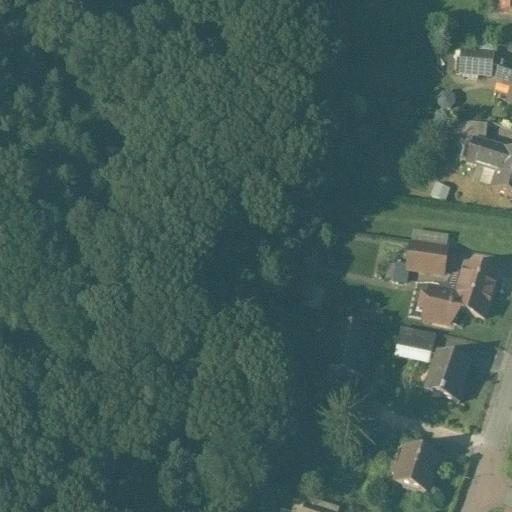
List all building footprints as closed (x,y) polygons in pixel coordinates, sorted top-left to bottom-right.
[(511,0),(498,0),(498,13),(511,14),(511,0)] [(492,56),(461,53),(458,76),(490,79),(492,56)] [(511,72),(501,69),(496,85),(511,90),(507,107),(511,108),(511,72)] [(486,127),(453,123),(452,139),(484,142),(486,127)] [(481,145),(465,144),(459,163),(475,169),(477,164),(498,170),(504,152),(481,145)] [(511,154),(505,152),(504,152),(498,170),(491,193),(511,199),(511,154)] [(446,252),(410,247),(406,272),(441,277),(446,252)] [(498,279),(464,269),(454,298),(450,311),(452,311),(484,322),(498,279)] [(313,300),(314,278),(288,277),(287,299),(313,300)] [(454,298),(429,293),(423,323),(442,327),(447,328),(452,311),(450,311),(454,298)] [(372,337),(329,328),(320,371),(363,380),(365,367),(367,367),(370,352),(368,352),(372,337)] [(435,338),(400,330),(396,346),(432,353),(435,338)] [(468,367),(437,356),(431,376),(433,376),(427,394),(439,398),(439,400),(457,406),(463,389),(461,388),(468,367)] [(313,427),(294,421),(285,449),(304,455),(313,427)] [(438,461),(405,450),(394,485),(427,496),(438,461)] [(337,511),(338,511),(295,498),(290,511),(337,511)]
